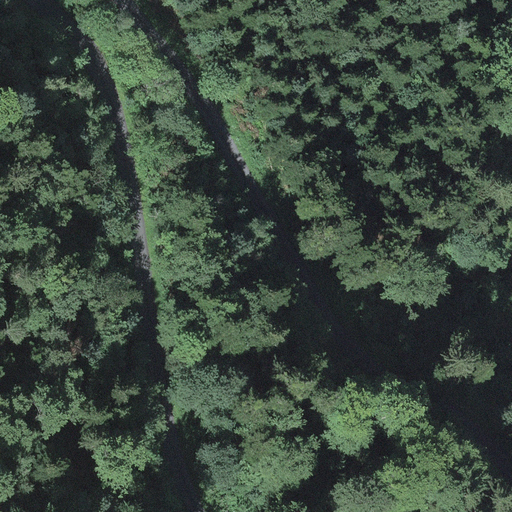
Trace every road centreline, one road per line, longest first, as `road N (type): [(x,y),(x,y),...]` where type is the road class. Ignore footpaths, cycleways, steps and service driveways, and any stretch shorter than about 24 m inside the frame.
road 1 (track): [(511,465),(430,392),(345,347),(202,95),(126,0)]
road 2 (track): [(45,0),(112,103),(168,406),(199,511)]
